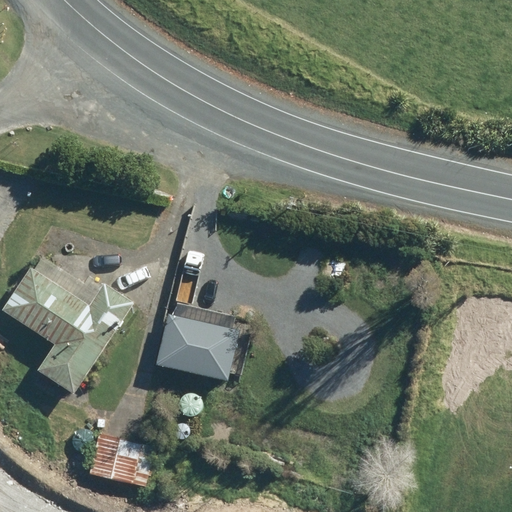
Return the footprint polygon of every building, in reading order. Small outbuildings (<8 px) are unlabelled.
[(333,256),(321,253),(319,264),(331,267),(326,288),(343,291),(351,250),(335,247),(333,256)] [(324,266),(305,261),(299,284),(318,289),(324,266)] [(31,268),(4,310),(55,343),(37,370),(75,394),(134,302),(103,283),(89,305),(31,268)] [(239,331),(168,316),(158,365),(229,380),(239,331)] [(295,398),(256,391),(251,416),(291,423),(295,398)] [(125,440),(99,434),(90,473),(146,486),(155,447),(125,440)]
